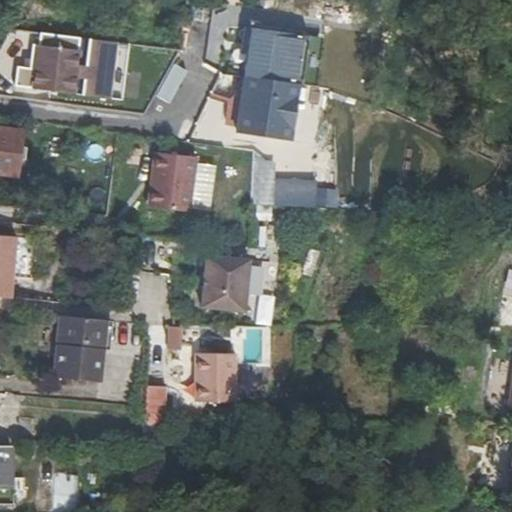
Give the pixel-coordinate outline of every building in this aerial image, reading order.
[(301,84),(308,35),(250,26),(243,75),(245,76),(299,84),(301,84)] [(28,58),(27,68),(22,67),(15,66),(12,86),(71,93),(73,77),(82,78),(80,94),(106,97),(113,42),(87,38),(85,54),(76,53),(77,37),(37,32),(36,44),(30,44),(28,58)] [(291,140),(299,84),(245,76),(237,132),(291,140)] [(0,172),(17,174),(21,132),(4,130),(5,124),(0,123),(0,172)] [(216,161),(175,155),(168,209),(209,214),(216,161)] [(0,295),(13,297),(20,235),(0,233),(0,295)] [(248,258),(205,255),(201,306),(243,310),(248,258)] [(105,319),(60,315),(55,376),(98,381),(105,319)] [(163,324),(163,348),(178,348),(178,324),(163,324)] [(247,350),(206,349),(206,376),(210,376),(209,400),(246,401),(247,350)] [(163,413),(163,384),(145,384),(144,412),(163,413)] [(0,485),(8,486),(9,449),(0,448),(0,485)] [(8,486),(0,485),(0,498),(18,499),(19,449),(9,449),(8,486)]
